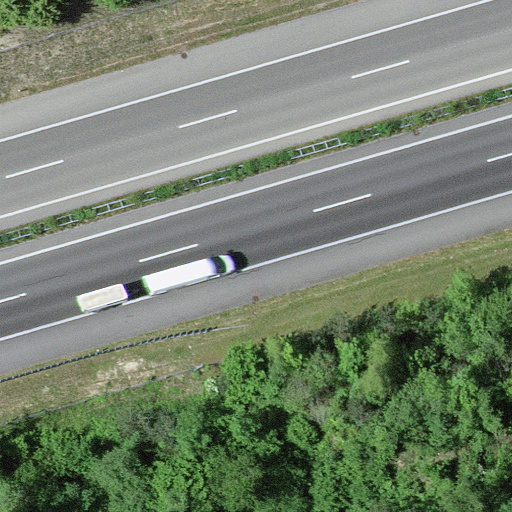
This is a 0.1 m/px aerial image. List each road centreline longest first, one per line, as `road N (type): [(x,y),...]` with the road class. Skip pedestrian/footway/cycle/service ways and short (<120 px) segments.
road 1 (motorway): [(511,31),(0,179)]
road 2 (motorway): [(0,301),(511,154)]
